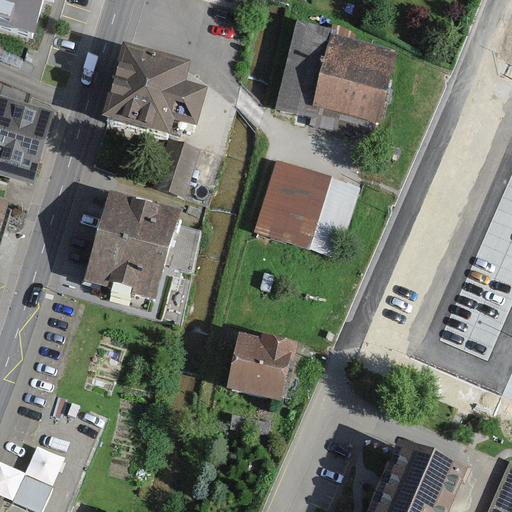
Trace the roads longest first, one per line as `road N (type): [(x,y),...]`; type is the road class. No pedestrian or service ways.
road 1 (residential): [(279,511),(495,0)]
road 2 (tertiary): [(0,386),(121,0)]
